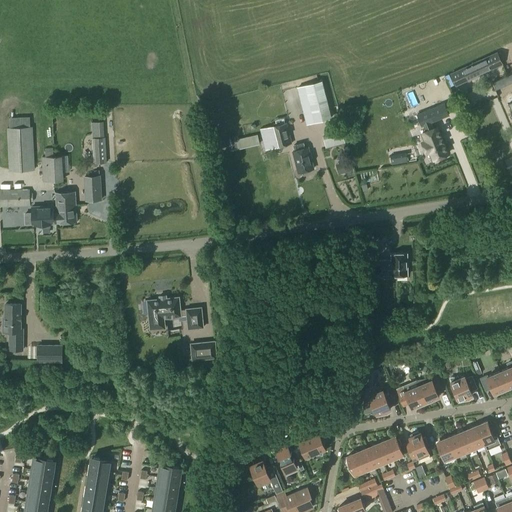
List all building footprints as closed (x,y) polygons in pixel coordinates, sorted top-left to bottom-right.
[(498,53),(452,75),(457,85),(503,64),(498,53)] [(504,85),(501,78),(492,83),(495,90),(504,85)] [(299,79),(287,82),(289,87),(301,84),(299,79)] [(322,82),(298,88),(307,124),(331,118),(322,82)] [(385,98),(385,108),(394,109),(395,99),(385,98)] [(430,121),(448,114),(444,102),(417,113),(421,124),(423,123),(426,130),(421,132),(425,139),(422,141),(426,151),(429,150),(432,158),(435,156),(436,159),(445,155),(444,153),(447,152),(437,126),(432,127),(430,121)] [(491,116),(493,115),(491,110),(473,118),(476,124),(484,120),(489,130),(496,127),(495,126),(498,125),(495,120),(493,121),(491,116)] [(29,117),(9,118),(9,128),(30,127),(29,117)] [(286,123),(260,129),(265,150),(291,144),(286,123)] [(32,127),(30,127),(9,128),(7,128),(9,172),(34,170),(32,127)] [(236,137),(229,139),(231,150),(258,144),(259,143),(257,135),(244,138),(236,140),(236,137)] [(105,137),(96,137),(98,161),(107,161),(105,137)] [(295,151),(292,152),(298,173),(313,169),(308,148),(307,148),(305,143),(294,146),(295,151)] [(53,148),(45,149),(45,157),(53,157),(53,148)] [(51,158),(41,158),(43,182),(63,181),(63,170),(52,171),(51,158)] [(351,160),(342,163),(345,173),(354,171),(351,160)] [(98,175),(84,176),(85,199),(100,198),(98,175)] [(29,190),(0,190),(0,206),(30,206),(30,202),(29,191),(29,190)] [(75,192),(56,193),(57,213),(57,223),(57,224),(77,222),(75,192)] [(33,225),(34,225),(42,225),(43,228),(50,228),(50,225),(51,225),(51,224),(57,223),(57,213),(54,213),(53,206),(32,207),(33,225)] [(389,260),(377,260),(377,275),(393,275),(393,276),(409,275),(409,253),(393,254),(393,262),(389,262),(389,260)] [(454,267),(462,267),(462,270),(472,270),(472,258),(453,259),(454,267)] [(377,279),(368,279),(368,288),(377,288),(377,279)] [(178,295),(146,299),(149,322),(164,320),(163,316),(180,313),(186,312),(188,327),(203,325),(200,305),(185,307),(179,308),(178,295)] [(3,317),(3,332),(9,332),(9,350),(23,350),(23,329),(21,329),(21,320),(22,320),(22,315),(21,315),(21,304),(5,304),(5,317),(3,317)] [(214,341),(191,344),(192,360),(216,357),(214,341)] [(37,344),(37,361),(61,362),(61,344),(37,344)] [(511,366),(500,371),(507,388),(511,385),(511,366)] [(479,367),(473,369),(475,375),(482,372),(479,367)] [(507,388),(500,371),(487,376),(487,375),(480,378),(485,390),(491,388),(494,393),(507,388)] [(458,376),(450,378),(451,381),(450,381),(453,387),(451,388),(454,394),(456,394),(458,399),(468,398),(468,397),(467,397),(466,396),(472,394),(471,391),(477,388),(472,376),(466,378),(464,376),(459,378),(458,376)] [(416,380),(418,385),(425,402),(439,396),(437,393),(443,391),(438,379),(432,381),(432,380),(430,380),(429,378),(416,380)] [(365,397),(363,413),(375,411),(376,414),(387,412),(386,411),(385,412),(385,410),(390,408),(389,405),(395,402),(388,385),(381,388),(382,390),(369,396),(365,397)] [(425,402),(418,385),(405,391),(405,389),(398,392),(403,404),(409,402),(412,407),(425,402)] [(477,425),(484,444),(487,450),(500,444),(497,435),(493,437),(487,421),(477,425)] [(477,425),(467,430),(474,448),(484,444),(477,425)] [(457,433),(456,434),(464,452),(474,448),(467,430),(457,434),(457,433)] [(411,442),(406,445),(413,461),(413,460),(418,458),(418,459),(429,455),(425,445),(427,445),(424,437),(422,438),(420,432),(418,433),(417,431),(408,435),(411,442)] [(300,444),(294,446),(299,457),(305,455),(305,457),(306,456),(315,453),(322,454),(323,449),(325,448),(324,446),(325,439),(321,438),(319,433),(305,439),(299,442),(300,444)] [(447,438),(446,438),(454,456),(464,452),(456,434),(449,437),(447,438)] [(395,436),(385,440),(393,458),(403,454),(399,445),(401,444),(399,439),(397,439),(395,436)] [(440,442),(437,444),(444,460),(454,456),(446,438),(439,441),(440,442)] [(385,440),(376,444),(383,462),(393,458),(385,440)] [(276,447),(275,447),(279,456),(278,456),(278,457),(280,457),(282,462),(281,463),(281,464),(282,463),(286,472),(286,471),(287,471),(288,472),(288,471),(290,470),(290,471),(291,471),(290,470),(292,469),(292,470),(293,470),(292,469),(294,468),(295,469),(295,468),(296,467),(297,467),(293,459),(294,458),(292,458),(290,452),(291,452),(291,451),(290,451),(286,443),(285,444),(284,443),(284,444),(282,445),(282,444),(281,444),(282,445),(280,446),(280,445),(279,445),(279,446),(278,447),(277,446),(277,447),(276,447)] [(376,444),(366,448),(374,466),(383,462),(376,444)] [(366,448),(357,452),(364,470),(374,466),(366,448)] [(507,451),(501,454),(506,465),(511,463),(507,451)] [(348,460),(346,461),(348,466),(350,466),(354,475),(364,470),(357,452),(347,456),(348,460)] [(253,461),(249,463),(253,471),(250,472),(253,480),(256,479),(257,481),(258,481),(259,484),(270,479),(276,494),(283,491),(272,466),(266,469),(262,458),(260,459),(259,456),(252,459),(253,461)] [(91,459),(89,470),(110,473),(112,462),(99,460),(99,458),(94,457),(93,459),(91,459)] [(299,458),(296,459),(300,470),(304,469),(299,458)] [(33,459),(32,470),(53,473),(54,462),(52,462),(52,460),(47,459),(47,461),(33,459)] [(160,466),(158,477),(179,480),(181,469),(179,469),(179,467),(173,466),(173,468),(160,466)] [(51,484),(53,473),(32,470),(30,480),(51,484)] [(108,484),(110,473),(89,470),(88,480),(108,484)] [(423,470),(415,473),(418,479),(425,476),(423,470)] [(498,481),(495,474),(489,476),(492,483),(498,481)] [(450,475),(445,477),(450,488),(455,486),(450,475)] [(177,491),(179,480),(158,477),(156,488),(177,491)] [(484,477),(479,479),(483,490),(489,488),(484,477)] [(479,479),(473,481),(478,492),(483,490),(479,479)] [(51,484),(30,480),(28,491),(49,494),(51,484)] [(107,494),(108,484),(88,480),(86,491),(107,494)] [(369,481),(358,485),(360,491),(371,486),(369,481)] [(377,484),(360,491),(363,497),(383,488),(381,484),(377,485),(377,484)] [(175,502),(177,491),(156,488),(154,498),(175,502)] [(284,493),(277,496),(283,511),(287,511),(290,511),(291,511),(297,510),(297,511),(299,511),(312,507),(308,497),(310,496),(306,488),(285,497),(284,493)] [(47,505),(49,494),(28,491),(26,502),(47,505)] [(105,505),(107,494),(86,491),(84,502),(105,505)] [(272,511),(271,509),(279,505),(275,494),(266,498),(268,503),(254,509),(255,511),(272,511)] [(358,511),(365,509),(361,497),(339,506),(339,508),(337,509),(338,511),(358,511)] [(511,511),(505,497),(494,502),(497,507),(498,511),(511,511)] [(172,511),(173,511),(175,502),(154,498),(153,509),(172,511)] [(46,511),(47,505),(26,502),(24,511),(46,511)] [(103,511),(105,505),(84,502),(82,511),(103,511)] [(486,511),(482,502),(473,505),(475,509),(474,509),(475,511),(486,511)]
